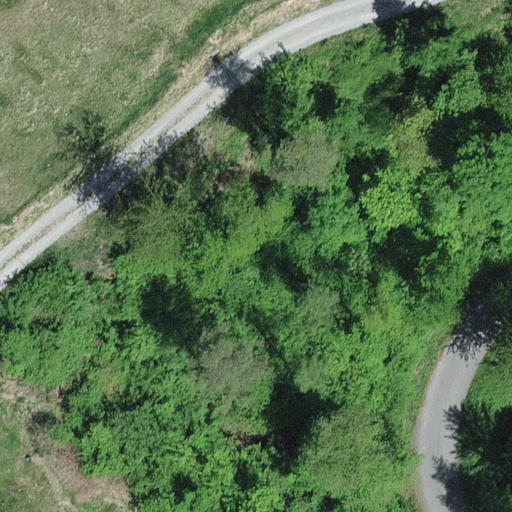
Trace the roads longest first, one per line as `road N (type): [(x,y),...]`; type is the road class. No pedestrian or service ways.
road 1 (track): [(393,0),(304,29),(0,273)]
road 2 (track): [(511,295),(461,348),(441,412),(456,511)]
